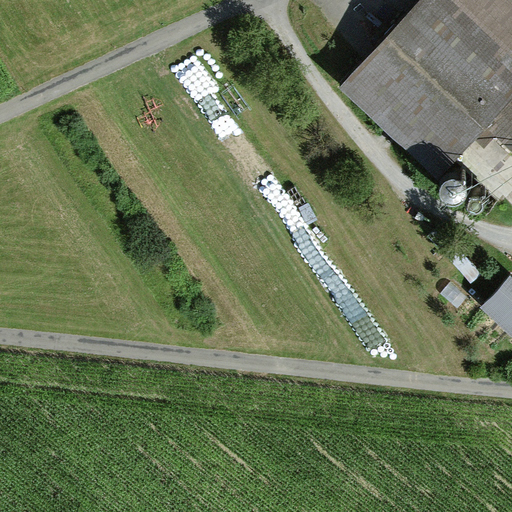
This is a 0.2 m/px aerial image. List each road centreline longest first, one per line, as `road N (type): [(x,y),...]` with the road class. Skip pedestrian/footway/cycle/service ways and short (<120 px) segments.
road 1 (residential): [(0,333),(511,387)]
road 2 (unknown): [(275,0),(396,177),(471,223),(511,233)]
road 3 (track): [(249,0),(0,110)]
